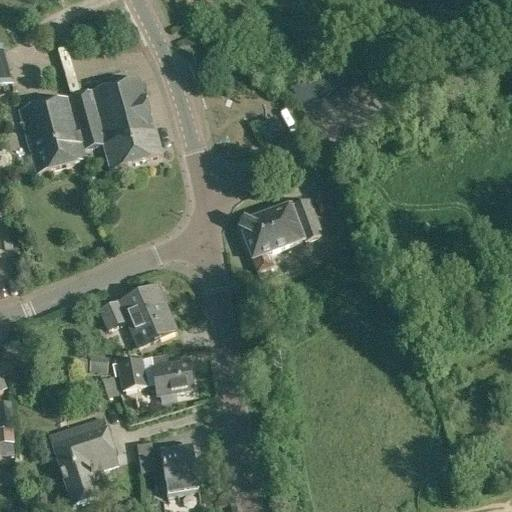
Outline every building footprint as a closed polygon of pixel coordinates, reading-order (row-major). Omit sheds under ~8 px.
[(0,99),(16,95),(6,59),(0,60),(0,99)] [(293,91),(300,107),(372,76),(365,60),(293,91)] [(140,82),(89,96),(68,101),(20,115),(23,125),(24,125),(25,130),(24,131),(30,154),(32,154),(33,159),(32,160),(37,178),(87,164),(84,154),(104,149),(111,175),(163,161),(156,135),(154,136),(152,128),(153,127),(145,99),(144,99),(140,82)] [(267,144),(282,136),(274,123),(260,131),(267,144)] [(0,221),(5,254),(13,252),(5,194),(0,194),(0,221)] [(322,240),(309,204),(292,210),(291,208),(272,215),(271,211),(259,215),(261,219),(246,225),(245,225),(241,234),(241,235),(252,264),(257,277),(274,271),(269,258),(305,244),(305,246),(322,240)] [(347,235),(347,236),(341,246),(350,251),(351,249),(356,240),(347,235)] [(164,307),(166,306),(158,286),(147,290),(148,293),(118,306),(117,306),(99,314),(108,335),(127,327),(138,352),(177,335),(164,307)] [(107,378),(109,362),(90,360),(89,376),(107,378)] [(113,368),(115,381),(119,380),(121,396),(148,391),(156,389),(153,372),(151,362),(143,363),(113,368)] [(158,401),(170,398),(192,395),(187,366),(153,372),(156,389),(158,401)] [(511,383),(493,386),(498,418),(511,416),(511,383)] [(0,433),(13,433),(11,406),(0,407),(0,433)] [(72,511),(100,503),(94,486),(105,483),(103,473),(118,469),(103,423),(49,441),(72,511)] [(139,464),(154,462),(152,444),(137,446),(139,464)] [(168,503),(199,498),(191,450),(161,455),(168,503)]
